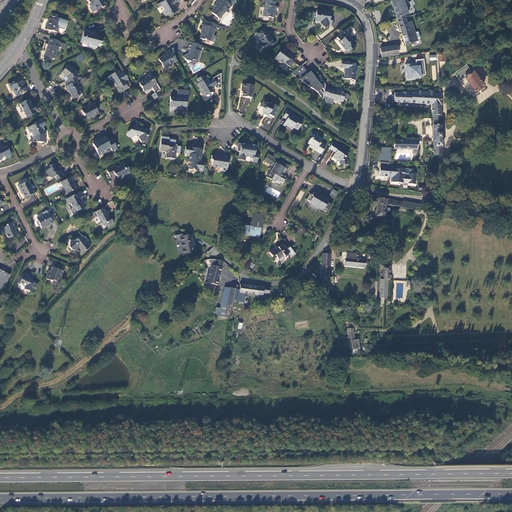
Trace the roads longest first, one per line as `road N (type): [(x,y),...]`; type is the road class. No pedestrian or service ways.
road 1 (trunk): [(0,498),(511,494)]
road 2 (trunk): [(511,473),(0,477)]
road 3 (unclassified): [(342,0),(364,13),(372,41),(353,189)]
road 4 (unclassified): [(353,189),(292,281),(253,281),(214,251)]
